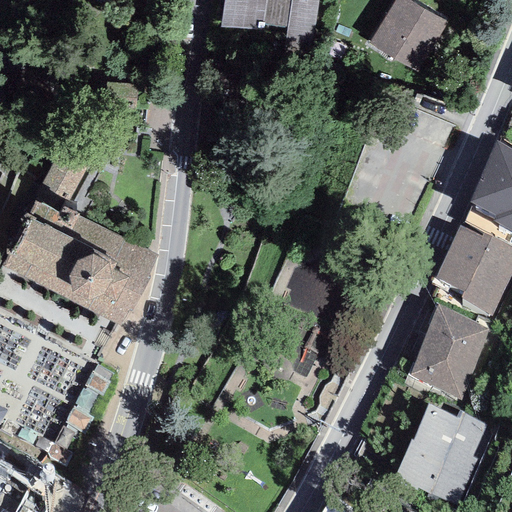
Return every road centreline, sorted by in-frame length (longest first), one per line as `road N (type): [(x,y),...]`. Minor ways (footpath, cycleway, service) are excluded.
road 1 (residential): [(200,0),(162,304),(95,511)]
road 2 (residential): [(302,511),(466,180),(511,67)]
